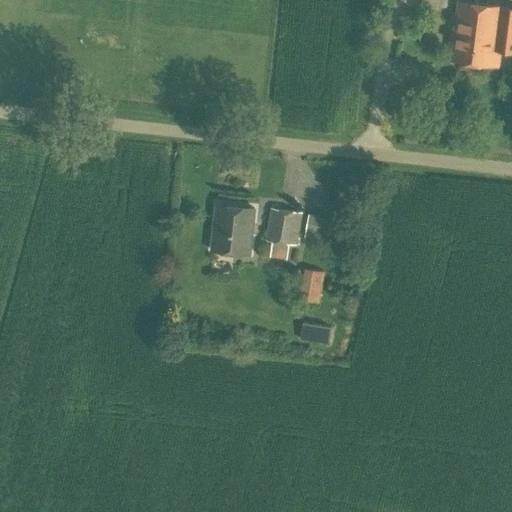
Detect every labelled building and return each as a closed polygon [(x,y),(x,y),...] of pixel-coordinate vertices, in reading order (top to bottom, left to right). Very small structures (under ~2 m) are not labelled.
[(501,49),(507,5),(462,0),(459,0),(456,31),(451,30),(448,56),(499,62),(501,49)] [(511,6),(507,5),(501,49),(511,50),(511,6)] [(250,252),(255,206),(217,202),(212,248),(250,252)] [(298,241),(302,211),(271,206),(266,237),(298,241)] [(319,302),(324,271),(305,268),(300,298),(306,299),(303,314),(315,316),(318,302),(319,302)] [(299,339),(327,344),(330,326),(302,321),(299,339)]
